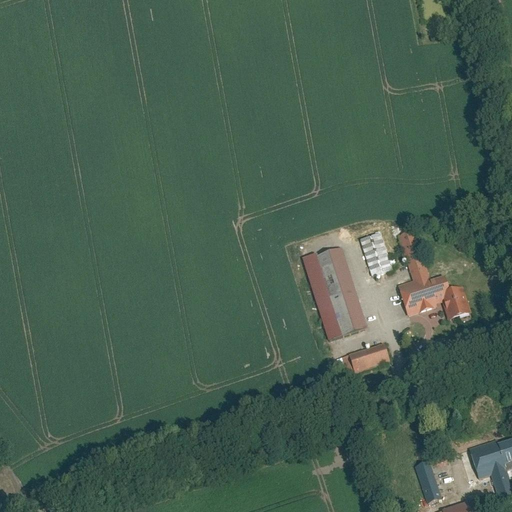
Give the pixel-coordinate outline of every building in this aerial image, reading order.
[(420,232),(403,238),(417,282),(434,276),(420,232)] [(385,235),(364,242),(376,277),(397,270),(385,235)] [(372,329),(346,250),(323,258),(322,255),(307,260),(333,341),(372,329)] [(411,314),(446,303),(452,321),(475,314),(466,288),(454,292),(450,279),(436,283),(434,276),(417,282),(403,286),(411,314)] [(389,345),(347,359),(352,376),(395,362),(389,345)] [(501,441),(474,450),(483,479),(494,475),(501,497),(511,492),(511,484),(507,468),(509,467),(509,466),(503,447),(501,441)] [(511,444),(503,447),(509,466),(511,464),(511,444)] [(433,463),(419,468),(431,504),(445,499),(433,463)] [(480,511),(477,502),(448,511),(447,511),(480,511)]
